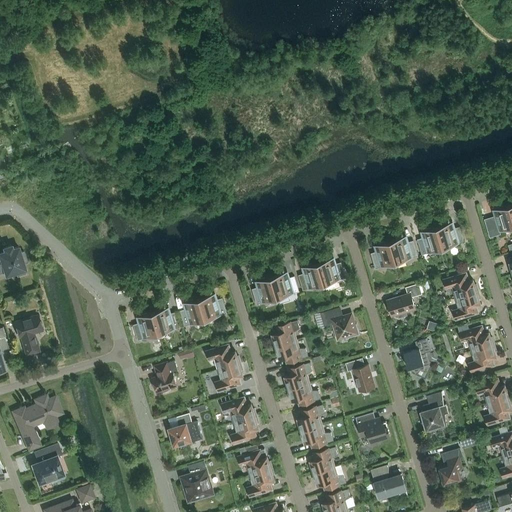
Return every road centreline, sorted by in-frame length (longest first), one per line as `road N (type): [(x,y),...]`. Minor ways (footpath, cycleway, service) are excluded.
road 1 (residential): [(431,511),(348,225)]
road 2 (residential): [(301,511),(227,260)]
road 3 (residential): [(170,511),(122,354)]
road 4 (residential): [(511,344),(465,190)]
road 5 (residential): [(0,209),(20,216),(107,297)]
road 6 (residential): [(0,391),(122,354)]
road 7 (residential): [(227,260),(348,225)]
road 8 (residential): [(107,297),(227,260)]
road 9 (residential): [(348,225),(465,190)]
